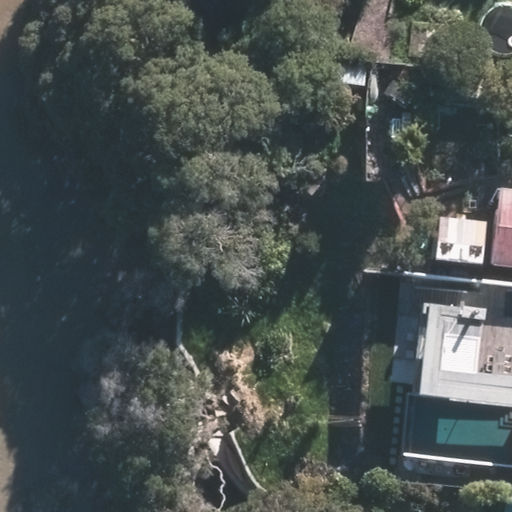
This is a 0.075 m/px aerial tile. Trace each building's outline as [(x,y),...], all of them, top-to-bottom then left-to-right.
[(363,85),(364,58),(325,55),(322,81),(363,85)] [(438,100),(467,103),(470,75),(441,72),(438,100)] [(367,172),(396,171),(395,142),(403,142),(403,109),(374,110),(375,140),(366,141),(367,172)] [(511,263),(511,188),(492,186),(484,260),(511,263)] [(475,259),(479,232),(427,225),(423,252),(475,259)] [(372,232),(372,251),(407,251),(408,232),(372,232)] [(511,303),(428,294),(418,387),(511,397),(511,303)]
